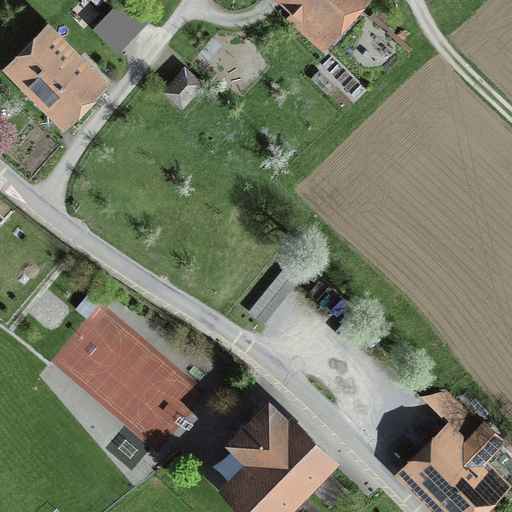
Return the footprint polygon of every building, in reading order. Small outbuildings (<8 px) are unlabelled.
[(123,0),(120,0),(95,26),(117,48),(144,21),(123,0)] [(292,0),(306,12),(296,23),(316,42),(326,31),(355,0),(292,0)] [(96,87),(75,65),(79,60),(66,47),(62,52),(45,35),(7,72),(58,124),(96,87)] [(198,87),(182,72),(162,93),(177,108),(198,87)] [(230,487),(255,511),(276,511),(326,460),(290,425),(288,427),(266,407),(233,441),(252,459),(227,485),(230,487)] [(444,436),(409,470),(449,511),(467,511),(494,487),(475,468),(502,442),(484,423),(457,450),(444,436)]
